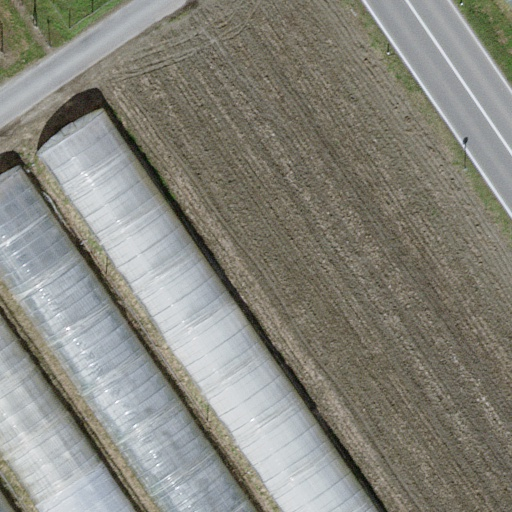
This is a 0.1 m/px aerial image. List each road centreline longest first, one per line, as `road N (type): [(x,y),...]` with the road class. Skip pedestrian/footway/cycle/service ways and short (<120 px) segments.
road 1 (unclassified): [(0,108),(158,0)]
road 2 (tertiary): [(408,0),(511,150)]
